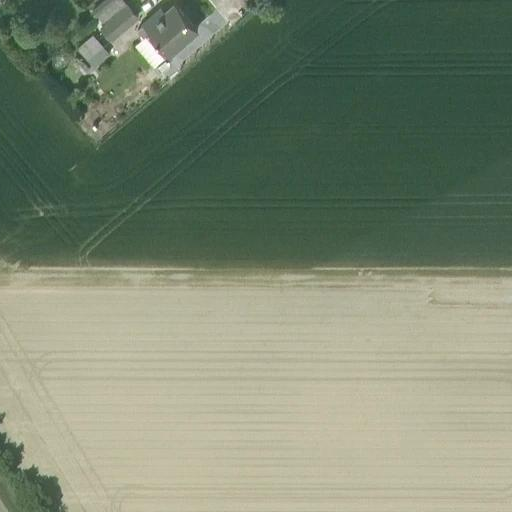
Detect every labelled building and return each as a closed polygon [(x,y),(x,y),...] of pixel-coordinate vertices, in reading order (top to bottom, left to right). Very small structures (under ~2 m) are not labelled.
[(198,29),(176,3),(159,18),(155,14),(144,24),(169,53),(198,29)] [(128,4),(113,18),(122,29),(138,16),(128,4)] [(113,18),(101,27),(111,39),(122,29),(113,18)] [(93,34),(77,48),(87,59),(103,46),(93,34)] [(103,46),(87,59),(94,67),(110,54),(103,46)] [(157,62),(163,73),(175,66),(170,55),(157,62)] [(511,306),(434,305),(432,350),(511,352),(511,306)] [(511,356),(432,354),(431,401),(511,403),(511,356)] [(511,407),(430,406),(429,443),(511,444),(511,407)]
